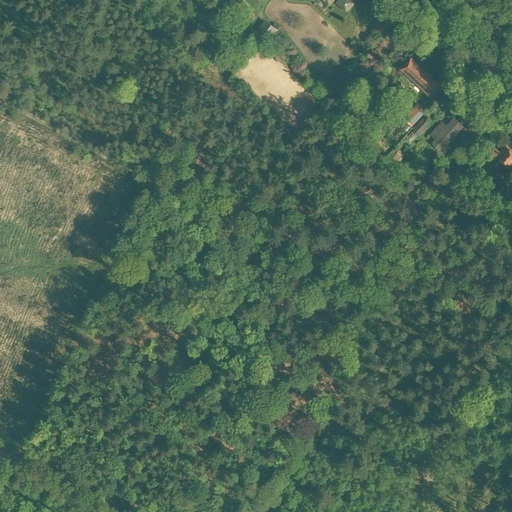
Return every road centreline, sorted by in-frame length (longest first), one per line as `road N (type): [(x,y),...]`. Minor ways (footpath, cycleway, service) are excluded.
road 1 (track): [(0,453),(236,0)]
road 2 (track): [(0,96),(332,277)]
road 3 (tertiary): [(511,82),(423,0)]
